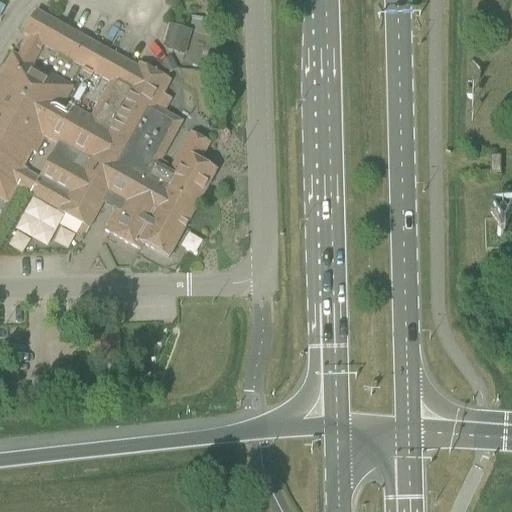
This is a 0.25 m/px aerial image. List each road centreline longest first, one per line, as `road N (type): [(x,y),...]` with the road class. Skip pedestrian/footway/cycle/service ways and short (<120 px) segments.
road 1 (primary): [(409,429),(398,0)]
road 2 (primary): [(323,0),(336,428)]
road 3 (motorway): [(336,428),(0,462)]
road 4 (unclassified): [(264,280),(256,0)]
road 5 (unclassified): [(264,280),(0,290)]
